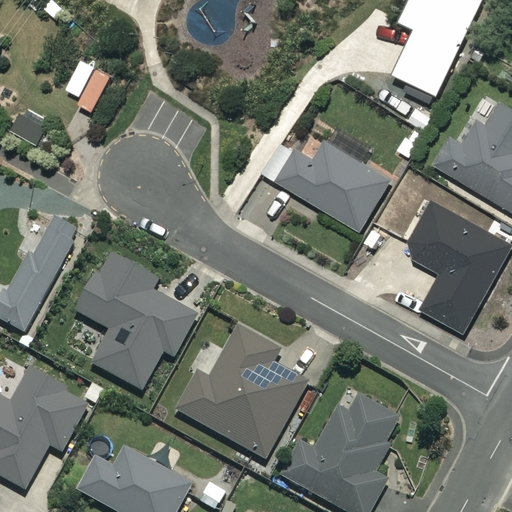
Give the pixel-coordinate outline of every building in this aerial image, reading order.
[(482,0),(411,0),(401,21),(417,28),(395,75),(438,95),(482,0)] [(511,105),(502,100),(488,123),(480,118),(464,144),(450,136),(434,162),(511,209),(511,105)] [(390,179),(325,139),(316,153),(300,144),(278,181),(359,230),(390,179)] [(511,245),(432,203),(405,253),(442,273),(422,310),(465,333),(511,245)] [(78,230),(52,216),(10,297),(3,294),(0,298),(0,314),(26,328),(78,230)] [(157,277),(112,253),(99,277),(93,275),(75,310),(110,328),(91,363),(142,390),(163,351),(172,356),(195,313),(150,290),(157,277)] [(276,351),(237,329),(210,378),(198,372),(178,408),(266,457),(307,382),(271,362),(276,351)] [(62,453),(89,401),(30,371),(12,405),(0,398),(0,475),(26,489),(48,446),(62,453)] [(400,417),(358,394),(349,413),(336,406),(313,449),(298,441),(279,476),(346,511),(369,511),(387,478),(371,470),(400,417)] [(174,511),(190,482),(124,447),(114,466),(96,457),(78,491),(117,511),(174,511)]
